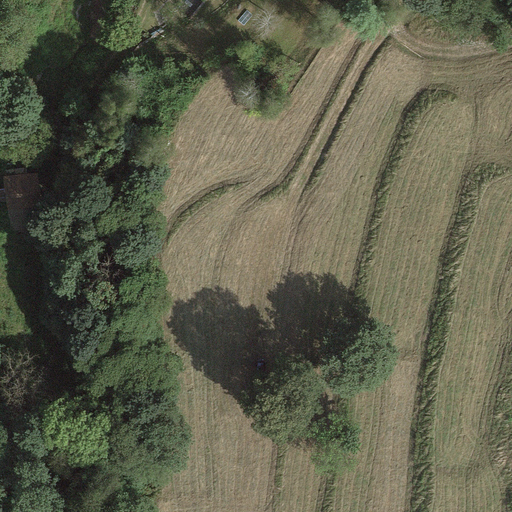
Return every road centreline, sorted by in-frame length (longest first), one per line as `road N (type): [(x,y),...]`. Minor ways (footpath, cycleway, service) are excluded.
road 1 (track): [(0,123),(18,139),(52,146),(81,125),(147,0)]
road 2 (track): [(283,221),(354,70),(397,21)]
road 3 (track): [(415,0),(397,21),(406,43),(423,51),(448,55),(511,41)]
